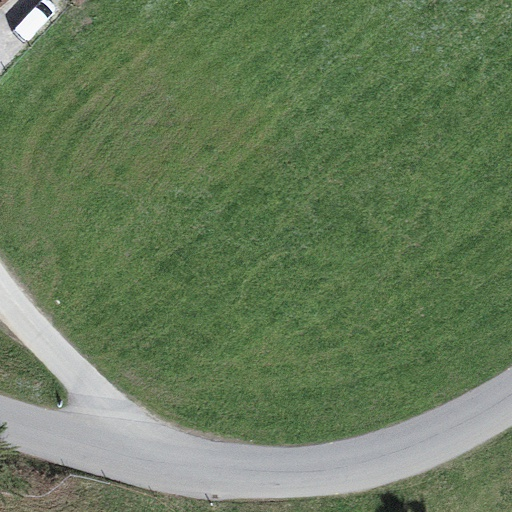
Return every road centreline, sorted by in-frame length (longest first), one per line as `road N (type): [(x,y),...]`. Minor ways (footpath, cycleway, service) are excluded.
road 1 (unclassified): [(511,396),(403,453),(308,471),(208,468),(0,414)]
road 2 (track): [(0,282),(114,417),(117,449)]
